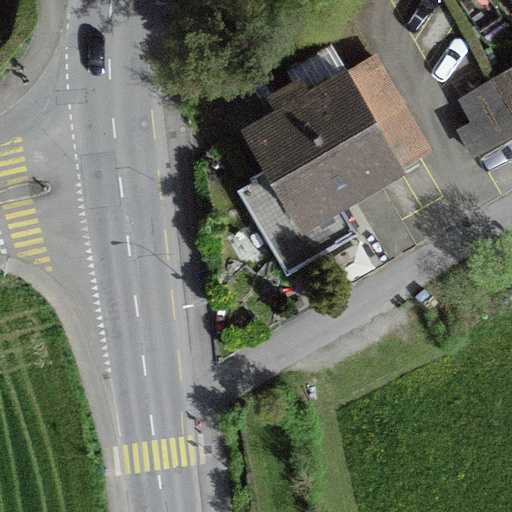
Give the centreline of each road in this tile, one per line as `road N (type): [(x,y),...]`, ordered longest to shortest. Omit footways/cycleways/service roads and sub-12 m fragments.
road 1 (residential): [(156,420),(511,212)]
road 2 (tertiary): [(156,420),(120,172)]
road 3 (tertiary): [(120,172),(115,0)]
road 4 (residential): [(120,172),(0,199)]
